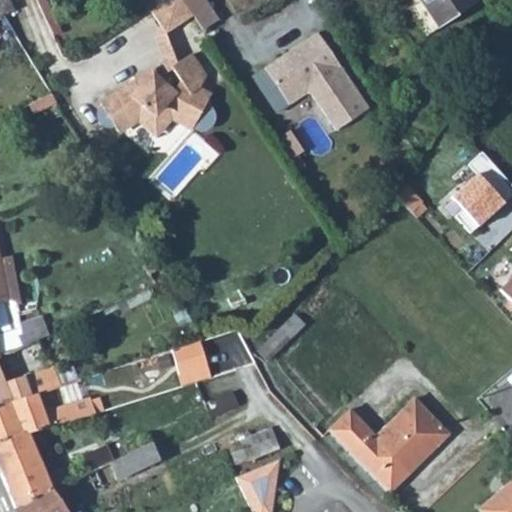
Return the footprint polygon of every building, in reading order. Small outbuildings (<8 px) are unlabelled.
[(10,0),(0,0),(0,14),(13,9),(10,0)] [(181,0),(164,0),(149,10),(158,24),(164,33),(191,15),(181,0)] [(204,0),(183,0),(202,28),(217,18),(204,0)] [(417,0),(406,7),(424,35),(436,28),(417,0)] [(417,0),(436,28),(473,3),(471,0),(417,0)] [(148,79),(169,97),(173,93),(157,79),(172,69),(171,67),(177,63),(164,33),(158,24),(155,37),(165,60),(126,85),(133,93),(148,79)] [(316,32),(250,77),(274,113),(304,93),(310,94),(334,130),(367,108),(316,32)] [(126,85),(99,103),(103,108),(101,109),(100,111),(99,113),(99,117),(101,120),(104,122),(106,122),(108,122),(111,121),(117,130),(137,117),(153,131),(154,131),(156,130),(170,115),(190,127),(193,123),(197,124),(199,125),(203,124),(205,123),(207,121),(208,120),(209,116),(209,114),(208,111),(207,109),(205,107),(203,106),(213,88),(189,54),(177,63),(171,67),(172,69),(181,81),(174,92),(173,93),(169,97),(148,79),(133,93),(126,85)] [(511,184),(478,149),(465,161),(474,171),(449,194),(460,206),(453,213),(468,230),(511,189),(511,184)] [(406,185),(396,194),(411,210),(421,202),(406,185)] [(158,268),(151,257),(141,264),(148,274),(158,268)] [(0,268),(0,356),(24,346),(19,324),(13,298),(6,300),(0,268)] [(511,274),(498,288),(511,301),(511,274)] [(292,312),(255,348),(266,360),(303,323),(292,312)] [(40,317),(19,324),(24,346),(48,335),(40,317)] [(199,339),(171,348),(178,371),(207,362),(199,339)] [(207,362),(178,371),(182,384),(211,374),(207,362)] [(0,404),(36,391),(59,383),(52,364),(3,382),(0,375),(0,404)] [(231,390),(203,402),(209,416),(237,404),(231,390)] [(36,391),(0,404),(0,440),(26,432),(48,425),(76,417),(94,411),(88,394),(50,407),(49,405),(42,408),(36,391)] [(346,408),(326,427),(386,491),(446,434),(412,398),(372,435),(346,408)] [(94,411),(76,417),(82,439),(98,435),(93,422),(100,420),(97,410),(94,411)] [(76,417),(48,425),(54,447),(82,439),(76,417)] [(269,427),(239,440),(246,459),(277,446),(269,427)] [(26,432),(0,440),(0,468),(16,507),(49,487),(26,432)] [(110,459),(106,461),(114,478),(159,459),(151,441),(110,459)] [(53,476),(56,484),(106,461),(110,459),(102,443),(68,459),(72,468),(53,476)] [(269,511),(276,458),(231,476),(251,511),(269,511)] [(498,497),(493,492),(475,507),(479,511),(511,511),(511,475),(501,484),(506,490),(498,497)] [(501,484),(493,492),(498,497),(506,490),(501,484)] [(16,507),(14,509),(16,511),(66,511),(50,487),(49,487),(16,507)]
